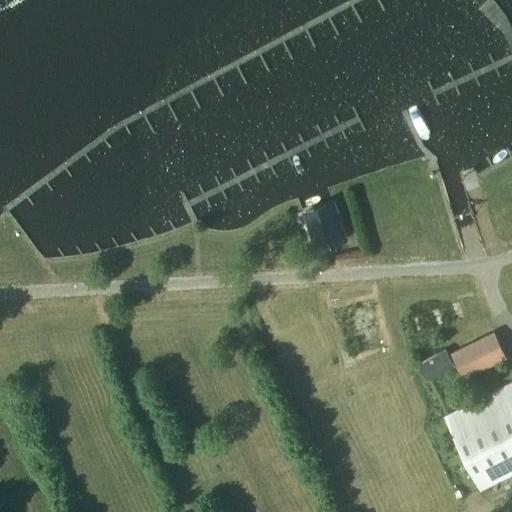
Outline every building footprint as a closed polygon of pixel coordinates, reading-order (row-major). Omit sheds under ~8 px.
[(335,241),(349,236),(335,199),(303,211),(319,255),(337,249),(335,241)] [(367,352),(396,345),(383,297),(355,305),(367,352)] [(427,298),(417,301),(423,330),(466,320),(462,301),(430,308),(427,298)] [(347,339),(361,336),(354,303),(340,306),(347,339)] [(203,318),(249,324),(250,311),(205,305),(203,318)] [(421,333),(419,315),(406,317),(407,334),(421,333)] [(288,355),(296,376),(337,360),(320,318),(299,326),(308,348),(288,355)] [(158,321),(136,352),(161,369),(183,337),(158,321)] [(93,359),(108,355),(99,325),(84,329),(93,359)] [(466,376),(507,356),(495,332),(454,353),(466,376)] [(15,365),(25,373),(45,346),(34,338),(15,365)] [(446,348),(419,363),(427,379),(455,364),(446,348)] [(187,364),(173,400),(187,405),(200,369),(187,364)] [(46,411),(61,377),(49,372),(35,405),(46,411)] [(83,375),(84,389),(121,387),(121,373),(83,375)] [(511,380),(442,415),(479,490),(511,473),(511,380)] [(249,382),(243,396),(280,410),(286,396),(249,382)] [(234,438),(182,462),(198,496),(250,472),(234,438)] [(438,448),(417,451),(421,475),(441,472),(438,448)] [(380,474),(373,494),(393,501),(399,481),(380,474)] [(106,486),(72,501),(76,511),(80,511),(112,499),(106,486)] [(457,486),(438,495),(445,511),(449,511),(465,504),(457,486)]
